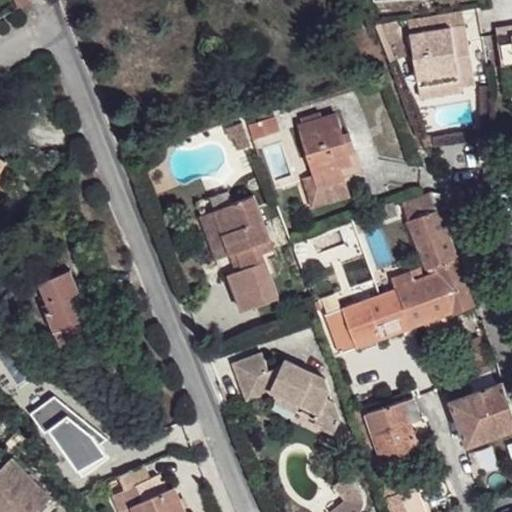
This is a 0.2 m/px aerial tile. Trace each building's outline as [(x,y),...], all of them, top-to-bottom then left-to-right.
[(398,21),(387,23),(390,43),(401,39),(398,21)] [(410,35),(418,78),(438,75),(440,90),(460,87),(474,85),(470,62),(463,63),(462,55),(469,55),(463,25),(410,35)] [(511,29),(496,32),(502,69),(511,67),(511,29)] [(401,39),(390,43),(397,59),(407,55),(401,39)] [(511,67),(502,69),(506,99),(511,98),(511,67)] [(438,75),(418,78),(421,98),(460,92),(460,87),(440,90),(438,75)] [(303,124),(322,119),(320,112),(301,118),(303,124)] [(275,117),(274,113),(247,121),(248,127),(275,117)] [(297,127),(311,172),(317,188),(343,180),(360,175),(353,152),(347,154),(341,137),(334,115),(322,119),(303,124),(297,127)] [(253,141),(281,132),(275,117),(248,127),(253,141)] [(251,145),(243,122),(226,129),(229,138),(235,137),(240,150),(251,145)] [(353,152),(348,135),(341,137),(347,154),(353,152)] [(0,174),(9,159),(0,154),(0,174)] [(343,180),(317,188),(311,172),(296,177),(306,208),(348,195),(343,180)] [(230,193),(197,206),(201,218),(215,213),(235,205),(230,193)] [(431,194),(400,206),(417,245),(447,235),(438,211),(444,208),(439,195),(431,194)] [(229,251),(234,249),(241,266),(226,271),(240,308),(277,294),(264,256),(275,252),(255,198),(235,205),(215,213),(229,251)] [(396,216),(392,204),(375,212),(379,223),(396,216)] [(229,251),(215,213),(201,218),(215,257),(229,251)] [(447,235),(417,245),(426,266),(455,256),(447,235)] [(452,312),(473,305),(455,256),(426,266),(430,277),(430,278),(438,275),(452,312)] [(93,333),(79,298),(81,297),(71,269),(39,283),(51,308),(48,309),(62,345),(93,333)] [(413,282),(409,273),(391,279),(395,289),(396,289),(413,282)] [(452,312),(438,275),(430,278),(430,277),(413,282),(396,289),(411,327),(413,327),(424,323),(446,315),(452,312)] [(379,295),(374,279),(359,284),(365,300),(379,295)] [(411,327),(396,289),(395,289),(379,295),(365,300),(341,309),(356,348),(411,327)] [(27,307),(14,290),(0,300),(0,311),(8,322),(27,307)] [(325,315),(341,309),(336,294),(319,300),(325,315)] [(341,354),(356,348),(341,309),(325,315),(339,354),(341,354)] [(451,329),(446,315),(424,323),(429,336),(451,329)] [(473,364),(487,358),(479,334),(465,339),(473,364)] [(264,354),(236,364),(249,401),(271,392),(280,398),(301,412),(321,426),(319,429),(333,436),(339,425),(335,423),(339,417),(334,403),(329,399),(333,393),(327,380),(290,359),(279,375),(271,371),(264,354)] [(490,369),(487,358),(473,364),(475,369),(477,368),(478,373),(490,369)] [(467,446),(511,429),(511,408),(501,382),(464,396),(452,400),(451,401),(467,446)] [(464,396),(461,390),(449,394),(452,400),(464,396)] [(81,476),(108,455),(58,391),(31,412),(81,476)] [(420,417),(413,397),(402,401),(409,421),(420,417)] [(301,412),(280,398),(276,403),(298,418),(301,412)] [(409,421),(402,401),(367,414),(383,458),(418,446),(409,421)] [(383,458),(367,414),(355,418),(376,471),(387,467),(383,458)] [(409,421),(418,446),(429,442),(420,417),(409,421)] [(15,432),(3,445),(10,452),(23,440),(15,432)] [(129,494),(161,479),(159,474),(151,477),(145,464),(137,467),(131,453),(110,464),(115,477),(120,475),(126,488),(129,494)] [(8,458),(0,466),(0,511),(34,511),(49,496),(8,458)] [(387,467),(376,471),(389,509),(391,509),(402,504),(387,467)] [(360,511),(363,509),(364,504),(365,499),(364,495),(362,491),(348,474),(335,485),(346,500),(331,511),(330,511),(360,511)] [(135,506),(170,489),(166,481),(163,482),(161,479),(129,494),(131,497),(135,506)] [(135,506),(131,497),(129,494),(126,488),(112,495),(119,511),(133,507),(135,506)] [(185,511),(184,510),(175,488),(170,489),(135,506),(133,507),(135,511),(185,511)] [(75,511),(78,509),(67,493),(56,500),(64,511),(75,511)]
